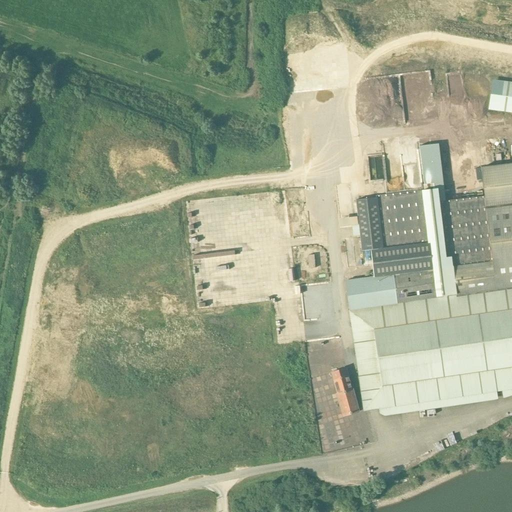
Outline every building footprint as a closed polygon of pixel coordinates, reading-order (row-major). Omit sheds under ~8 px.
[(511,81),(510,82),(492,79),(488,110),(511,113),(511,81)] [(511,164),(481,168),(485,196),(446,201),(438,144),(419,146),(424,190),(378,196),(378,198),(356,200),(362,252),(370,250),(373,277),(345,281),(350,311),(349,311),(355,355),(363,411),(379,409),(379,414),(384,416),(501,400),(511,395),(511,164)] [(287,208),(278,209),(279,220),(289,219),(291,236),(308,234),(304,187),(285,188),(287,208)] [(189,221),(191,243),(211,241),(227,240),(226,231),(220,232),(218,219),(189,221)] [(211,242),(192,244),(192,255),(212,254),(211,242)] [(196,287),(197,294),(212,294),(212,286),(196,287)] [(336,389),(350,385),(348,376),(346,368),(331,373),(334,380),(333,380),(336,389)] [(340,405),(356,401),(352,390),(350,385),(336,389),(337,394),(340,405)] [(343,416),(359,412),(356,401),(340,405),(343,416)] [(460,434),(464,441),(476,434),(473,428),(460,434)] [(418,453),(406,458),(410,467),(422,462),(418,453)]
